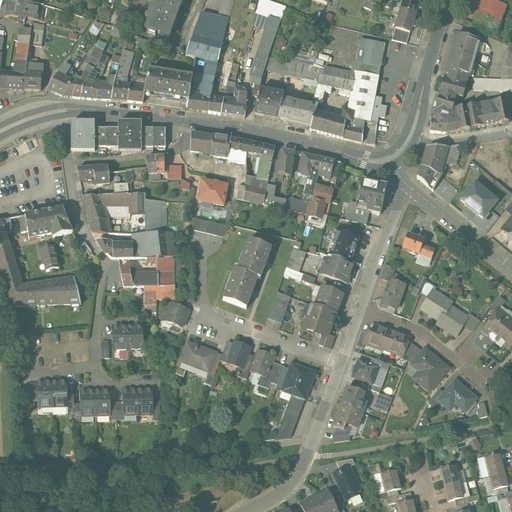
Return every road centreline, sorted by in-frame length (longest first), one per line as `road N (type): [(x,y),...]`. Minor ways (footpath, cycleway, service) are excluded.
road 1 (residential): [(67,161),(84,236),(104,265),(94,370),(29,376)]
road 2 (tertiary): [(193,122),(390,162)]
road 3 (residential): [(243,511),(296,481),(340,362)]
road 4 (residential): [(360,310),(419,330),(479,379),(488,369)]
road 5 (residential): [(193,122),(183,148),(171,153),(67,161)]
road 6 (residential): [(340,362),(203,318)]
road 7 (tertiary): [(412,138),(450,0)]
road 8 (residential): [(409,190),(511,273)]
road 9 (residential): [(360,310),(409,190)]
road 10 (tertiary): [(64,110),(193,122)]
